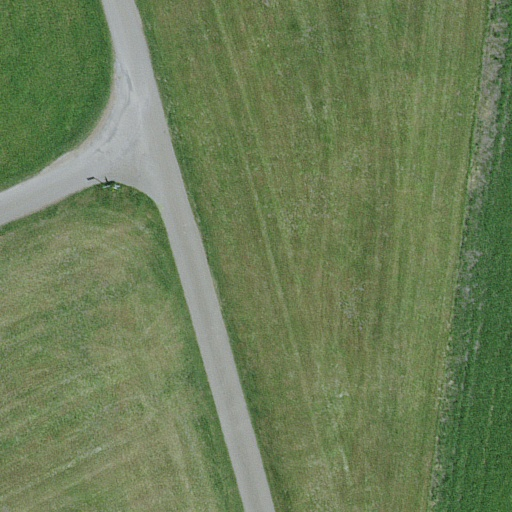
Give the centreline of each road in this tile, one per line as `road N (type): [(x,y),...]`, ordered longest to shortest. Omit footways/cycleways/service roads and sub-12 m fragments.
road 1 (residential): [(151,139),(259,511)]
road 2 (residential): [(0,206),(151,139)]
road 3 (residential): [(114,0),(151,139)]
